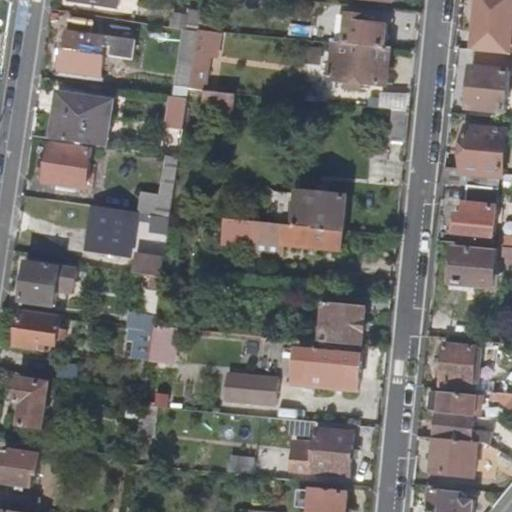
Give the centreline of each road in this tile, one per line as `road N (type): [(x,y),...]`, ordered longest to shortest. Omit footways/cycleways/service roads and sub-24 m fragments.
road 1 (residential): [(383,511),(434,0)]
road 2 (residential): [(0,256),(37,0)]
